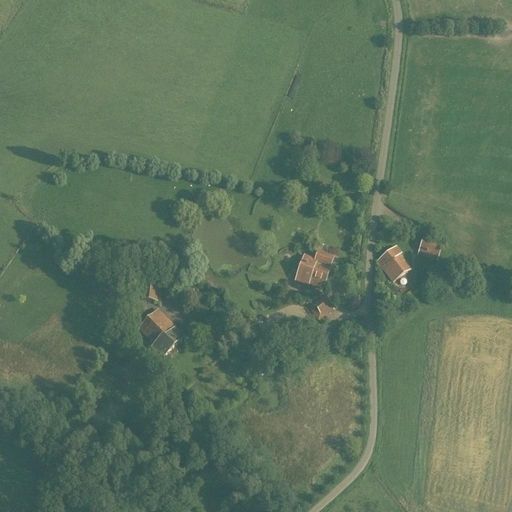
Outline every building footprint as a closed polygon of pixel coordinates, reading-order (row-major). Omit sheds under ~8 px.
[(417,255),(437,262),(444,242),(424,235),(417,255)] [(396,247),(377,262),(393,283),(410,270),(399,255),(401,254),(396,247)] [(317,261),(309,285),(322,289),(333,258),(317,253),(315,261),(317,261)] [(308,284),(309,285),(317,261),(315,261),(314,261),(303,257),(295,281),(308,286),(308,284)] [(140,274),(137,300),(160,303),(162,287),(164,277),(140,274)] [(323,295),(307,306),(318,321),(334,310),(323,295)] [(139,330),(151,343),(155,339),(157,340),(159,338),(160,340),(168,332),(170,334),(173,331),(155,313),(139,330)] [(262,325),(248,329),(253,346),(267,342),(262,325)] [(155,339),(151,343),(154,345),(152,347),(163,359),(184,338),(175,329),(173,331),(170,334),(168,332),(160,340),(159,338),(157,340),(155,339)] [(164,408),(177,426),(187,419),(174,401),(164,408)] [(210,484),(210,473),(194,473),(194,484),(210,484)]
